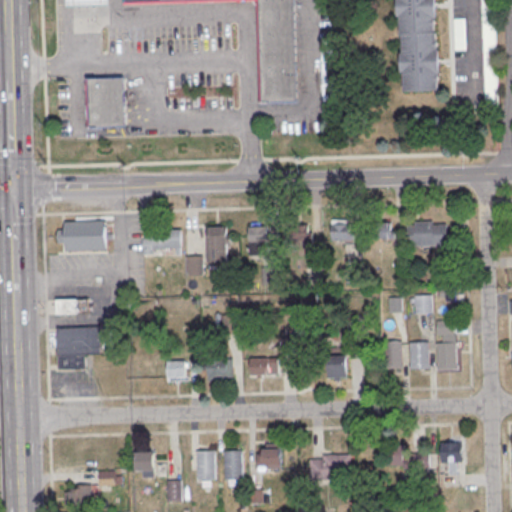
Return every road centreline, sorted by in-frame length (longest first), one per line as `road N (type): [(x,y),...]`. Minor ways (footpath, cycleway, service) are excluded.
road 1 (tertiary): [(511,174),(12,188)]
road 2 (residential): [(511,405),(19,419)]
road 3 (residential): [(490,511),(483,174)]
road 4 (secondary): [(21,511),(16,349)]
